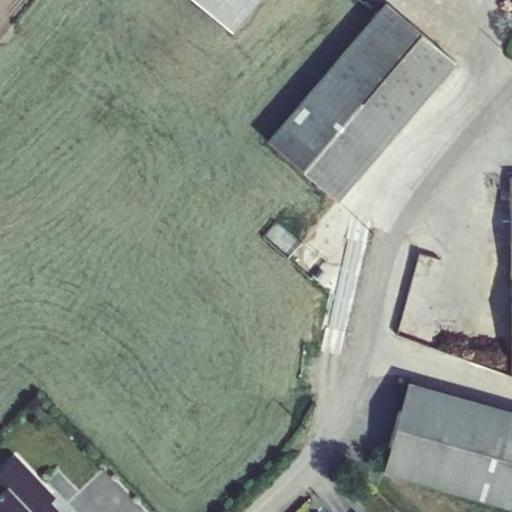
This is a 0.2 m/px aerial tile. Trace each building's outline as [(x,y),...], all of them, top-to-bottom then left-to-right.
[(193,0),(237,35),(265,0),(193,0)] [(455,62),(386,3),(268,141),(337,200),(455,62)] [(511,403),(414,374),(408,393),(415,389),(436,391),(443,395),(511,430),(511,403)] [(425,444),(443,395),(436,391),(415,389),(408,393),(386,458),(388,461),(450,479),(425,444)] [(511,430),(443,395),(425,444),(450,479),(511,498),(511,430)] [(0,511),(69,511),(48,489),(51,487),(18,452),(0,468),(0,511)]
